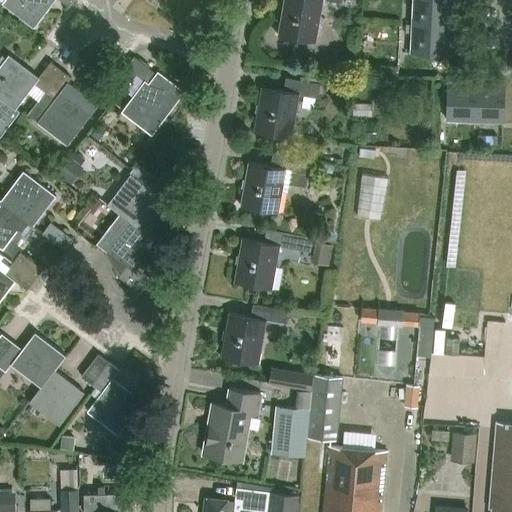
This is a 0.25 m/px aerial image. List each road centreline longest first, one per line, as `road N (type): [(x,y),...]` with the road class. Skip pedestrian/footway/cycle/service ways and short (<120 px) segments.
road 1 (unclassified): [(175,361),(229,62)]
road 2 (residential): [(229,62),(94,11),(68,48)]
road 3 (unclassified): [(157,511),(175,361)]
road 4 (residential): [(175,361),(78,287)]
